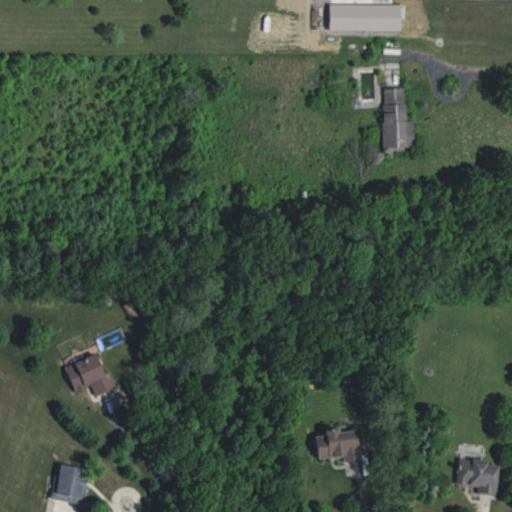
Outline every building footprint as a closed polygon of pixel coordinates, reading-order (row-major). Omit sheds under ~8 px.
[(328,30),(399,31),(399,4),(328,3),(328,30)] [(412,120),(405,120),(404,87),(381,88),(382,147),(413,146),(412,120)] [(103,373),(94,353),(63,366),(74,393),(89,386),(93,395),(114,386),(108,371),(103,373)] [(316,460),(366,455),(365,442),(358,443),(356,425),(313,430),(316,460)] [(497,461),(457,459),(456,484),(482,485),(481,493),(495,493),(497,461)] [(52,499),(81,503),(87,467),(58,463),(52,499)]
